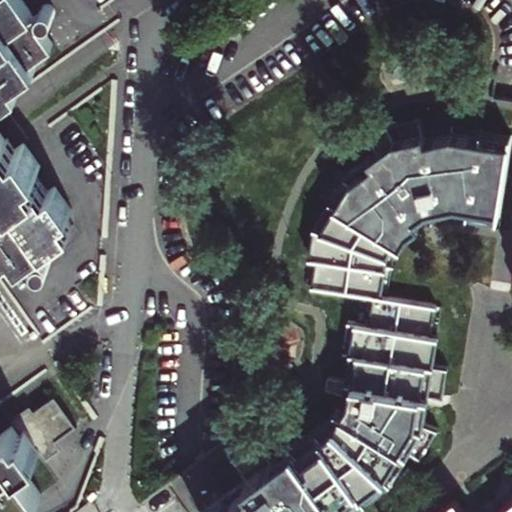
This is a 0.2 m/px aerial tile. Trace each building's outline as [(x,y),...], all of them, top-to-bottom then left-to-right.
[(0,0),(0,511),(2,511),(17,502),(23,510),(45,494),(0,430),(0,241),(9,255),(17,249),(24,260),(76,224),(69,213),(76,208),(60,185),(52,190),(37,168),(45,163),(29,141),(21,146),(13,135),(0,144),(0,110),(4,108),(2,104),(24,88),(19,81),(41,66),(35,58),(58,42),(28,0),(0,0)] [(58,1),(54,0),(51,1),(46,6),(45,13),(48,16),(51,18),(58,19),(63,13),(63,6),(58,1)] [(330,511),(392,468),(408,445),(425,455),(442,427),(422,421),(425,405),(427,392),(447,396),(452,366),(438,364),(443,335),(436,334),(441,305),(384,295),(392,250),(399,239),(405,243),(412,231),(429,220),(433,217),(444,214),(444,206),(457,203),(501,210),(511,146),(511,143),(455,134),(430,141),(424,120),(394,127),(398,141),(352,174),(320,224),(315,255),(322,256),(318,284),(381,294),(377,324),(363,322),(359,351),(373,352),(368,382),(360,381),(358,395),(351,405),(342,420),(330,429),(334,436),(308,454),(299,442),(251,477),(256,482),(215,511),(330,511)] [(36,441),(30,439),(26,439),(21,444),(20,448),(23,455),(26,457),(29,458),(33,457),(36,455),(39,452),(39,448),(36,441)] [(189,468),(175,478),(192,502),(207,492),(189,468)] [(511,511),(511,497),(508,500),(511,505),(510,511),(470,511),(462,500),(456,499),(437,511),(511,511)]
